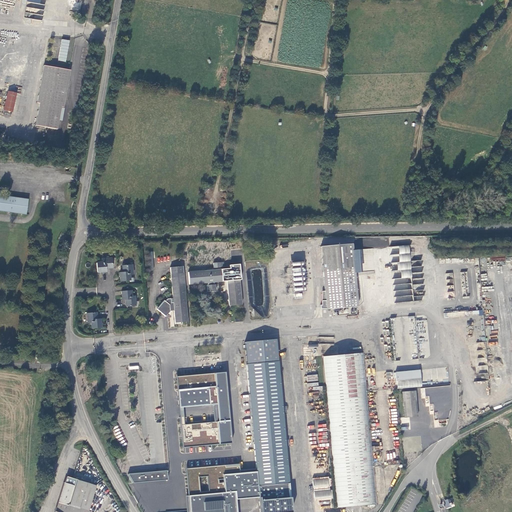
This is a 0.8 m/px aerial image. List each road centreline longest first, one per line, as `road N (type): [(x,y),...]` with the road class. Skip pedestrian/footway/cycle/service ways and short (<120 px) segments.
road 1 (unclassified): [(85,232),(511,224)]
road 2 (track): [(511,136),(493,172),(473,189),(440,191),(426,183),(417,146),(425,108),(507,0)]
road 3 (unclassified): [(118,0),(87,174),(85,232)]
road 4 (track): [(425,108),(326,112),(335,0)]
road 5 (unclassified): [(85,232),(74,254),(66,330),(85,422)]
road 6 (track): [(217,186),(252,0)]
